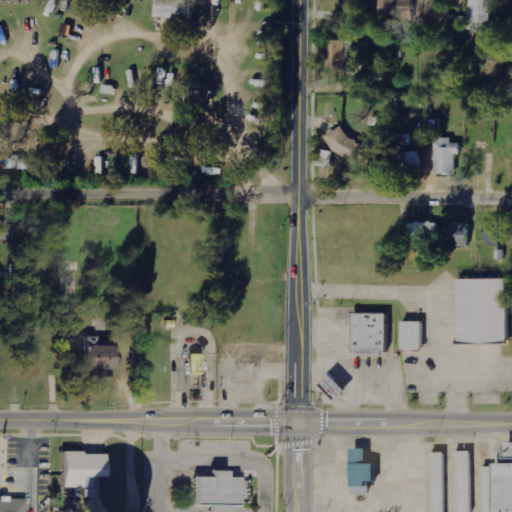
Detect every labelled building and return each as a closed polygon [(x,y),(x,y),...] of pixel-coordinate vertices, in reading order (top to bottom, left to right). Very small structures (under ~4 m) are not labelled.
[(155,0),(155,17),(195,18),(195,0),(155,0)] [(414,21),(414,0),(383,0),(383,15),(403,15),(403,21),(414,21)] [(450,19),(449,0),(422,0),(422,19),(450,19)] [(489,0),(468,0),(469,25),(490,24),(489,0)] [(354,69),(354,42),(330,41),(329,68),(354,69)] [(330,150),(370,165),(377,145),(337,130),(330,150)] [(438,174),(459,174),(459,154),(464,154),(465,142),(454,142),(454,138),(438,138),(438,174)] [(402,174),(423,173),(422,151),(401,152),(402,174)] [(44,160),(9,159),(9,169),(44,170),(44,160)] [(0,222),(0,243),(15,244),(15,223),(0,222)] [(411,223),(412,243),(443,241),(442,222),(411,223)] [(472,224),(453,222),(452,234),(471,236),(472,224)] [(509,244),(510,224),(487,223),(487,243),(509,244)] [(453,280),(453,345),(504,345),(504,280),(453,280)] [(349,354),(383,354),(383,314),(349,314),(349,354)] [(398,353),(418,353),(418,323),(398,323),(398,353)] [(119,347),(101,346),(102,338),(86,337),(85,369),(118,370),(119,347)] [(205,355),(192,355),(193,373),(205,373),(205,355)] [(93,378),(114,378),(114,370),(93,371),(93,378)] [(329,373),(317,385),(332,400),(344,388),(329,373)] [(328,385),(343,401),(354,390),(339,374),(328,385)] [(347,474),(315,474),(315,491),(347,491),(347,511),(366,511),(366,483),(372,483),(372,464),(362,464),(362,449),(347,449),(347,474)] [(451,452),(451,511),(467,511),(467,452),(451,452)] [(77,490),(77,480),(99,480),(99,454),(57,454),(57,490),(77,490)] [(441,511),(441,454),(428,454),(428,511),(441,511)] [(511,511),(511,465),(479,465),(478,511),(511,511)] [(204,511),(226,511),(226,510),(236,510),(236,479),(222,479),(223,474),(207,473),(206,480),(190,479),(189,508),(205,508),(204,511)] [(0,511),(21,511),(21,500),(0,500),(0,511)]
